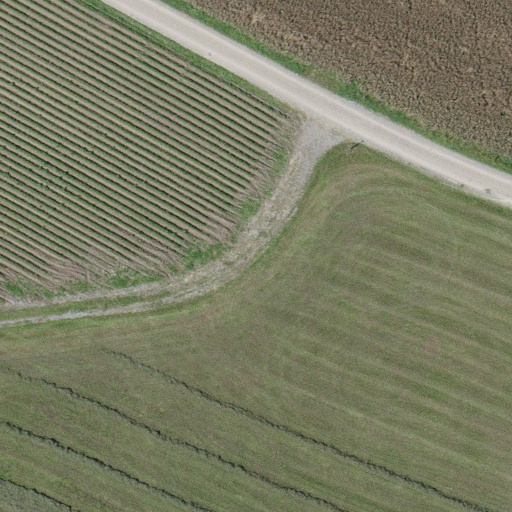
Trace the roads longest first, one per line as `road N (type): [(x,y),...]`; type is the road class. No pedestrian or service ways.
road 1 (track): [(511,193),(324,111),(115,0)]
road 2 (track): [(324,111),(263,230),(225,267),(147,298),(0,319)]
